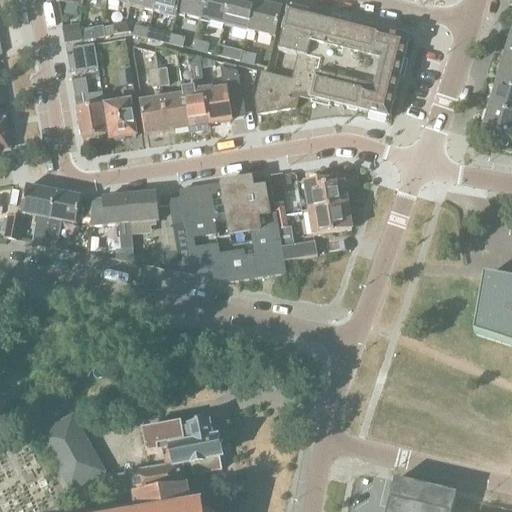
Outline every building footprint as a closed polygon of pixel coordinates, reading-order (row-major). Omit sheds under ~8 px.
[(106,0),(85,0),(97,2),(96,11),(105,12),(107,3),(106,3),(106,0)] [(131,0),(129,7),(129,8),(152,13),(155,0),(131,0)] [(180,0),(155,0),(152,13),(176,19),(177,16),(180,0)] [(205,0),(180,0),(177,16),(184,18),(184,17),(201,21),(205,0)] [(224,27),(230,0),(205,0),(201,21),(224,27)] [(255,4),(239,0),(230,0),(224,27),(248,32),(255,4)] [(255,4),(248,32),(275,39),(282,10),(255,4)] [(288,10),(288,12),(278,52),(297,57),(291,81),(261,73),(254,100),(257,117),(296,110),(299,97),(311,100),(310,102),(312,103),(312,100),(330,105),(329,107),(331,107),(331,105),(343,108),(342,110),(343,111),(344,108),(368,114),(368,117),(369,117),(369,115),(387,119),(387,121),(388,122),(388,119),(391,120),(391,119),(389,118),(393,100),(396,101),(396,99),(394,99),(398,81),(400,82),(401,80),(398,80),(407,43),(410,43),(410,42),(408,42),(408,39),(407,39),(407,41),(379,35),(380,32),(379,32),(378,34),(350,27),(351,25),(350,25),(349,27),(331,23),(332,20),(331,20),(330,22),(317,19),(318,17),(317,17),(316,19),(308,17),(309,15),(308,14),(307,17),(289,12),(290,10),(288,10)] [(114,36),(128,34),(126,25),(113,27),(114,36)] [(133,37),(146,40),(148,31),(135,28),(133,37)] [(79,29),(63,32),(65,45),(81,42),(79,29)] [(90,40),(104,38),(102,29),(89,31),(90,40)] [(148,31),(146,40),(169,46),(171,37),(148,31)] [(169,46),(182,49),(184,40),(171,37),(169,46)] [(503,60),(503,61),(511,63),(511,38),(510,38),(509,42),(507,42),(504,51),(506,52),(504,59),(502,58),(502,59),(503,60)] [(193,52),(207,55),(209,46),(195,43),(193,52)] [(66,51),(70,75),(98,70),(93,46),(66,51)] [(217,57),(230,61),(232,52),(219,48),(217,57)] [(240,63),(253,66),(255,57),(242,54),(240,63)] [(496,85),(508,89),(511,90),(511,63),(503,61),(502,65),(500,65),(497,74),(498,76),(497,82),(495,82),(495,83),(496,83),(496,85)] [(209,126),(204,95),(199,65),(191,67),(195,88),(181,90),(183,99),(188,129),(189,129),(190,135),(203,133),(202,127),(209,126)] [(224,92),(204,95),(209,126),(230,122),(230,121),(245,119),(241,94),(240,95),(237,74),(221,70),(224,92)] [(166,71),(158,72),(160,88),(168,87),(166,71)] [(152,89),(160,88),(158,72),(150,73),(152,89)] [(132,86),(130,73),(118,75),(120,88),(132,86)] [(489,107),(489,109),(511,115),(511,90),(508,89),(496,85),(495,89),(493,89),(490,98),(492,100),(490,106),(489,106),(488,107),(489,107)] [(87,97),(74,99),(82,141),(105,137),(100,107),(89,109),(87,97)] [(119,105),(104,107),(110,142),(113,141),(116,143),(122,142),(124,139),(135,137),(129,99),(118,101),(119,105)] [(188,129),(183,99),(163,102),(167,132),(188,129)] [(146,136),(167,132),(163,102),(141,105),(146,136)] [(496,137),(495,141),(507,145),(509,141),(511,141),(511,115),(489,109),(482,133),(496,137)] [(275,215),(276,218),(285,217),(283,205),(286,204),(281,176),(269,178),(275,215)] [(263,180),(179,193),(181,201),(185,224),(194,277),(231,284),(285,276),(283,264),(281,250),(278,231),(278,228),(276,218),(275,215),(269,216),(263,180)] [(301,215),(309,213),(347,207),(347,204),(348,204),(347,195),(345,195),(343,184),(331,186),(330,180),(297,186),(301,215)] [(38,218),(32,246),(45,248),(56,194),(24,188),(18,215),(38,218)] [(56,194),(45,248),(56,250),(62,223),(74,225),(75,217),(88,220),(90,201),(56,194)] [(156,196),(130,198),(132,225),(158,223),(156,196)] [(130,198),(91,202),(91,229),(120,226),(122,241),(121,241),(122,251),(117,252),(118,262),(136,265),(132,225),(130,198)] [(174,233),(175,244),(177,253),(181,274),(194,277),(185,224),(181,201),(168,203),(173,230),(174,233)] [(309,213),(313,238),(351,232),(351,228),(352,228),(350,218),(349,218),(349,214),(350,214),(349,212),(348,213),(347,207),(309,213)] [(287,230),(285,217),(276,218),(278,228),(278,231),(287,230)] [(8,219),(4,240),(18,243),(22,221),(8,219)] [(315,244),(281,250),(283,264),(309,259),(317,258),(315,244)] [(163,255),(166,271),(181,274),(177,253),(163,255)] [(511,283),(509,283),(484,278),(474,336),(511,348),(511,283)] [(166,470),(181,467),(191,465),(194,476),(222,471),(219,459),(221,458),(217,441),(212,442),(206,417),(189,421),(190,424),(181,426),(181,425),(142,434),(147,457),(163,454),(166,470)] [(72,420),(37,441),(71,497),(106,476),(72,420)] [(202,511),(202,508),(191,510),(190,508),(192,507),(193,507),(194,505),(194,504),(195,503),(195,502),(195,501),(195,500),(194,499),(194,498),(193,497),(192,496),(191,495),(189,495),(188,495),(187,489),(181,467),(166,470),(131,475),(131,477),(110,480),(115,511),(110,511),(110,509),(99,510),(99,511),(202,511)] [(395,482),(387,511),(453,511),(456,498),(457,497),(395,482)]
